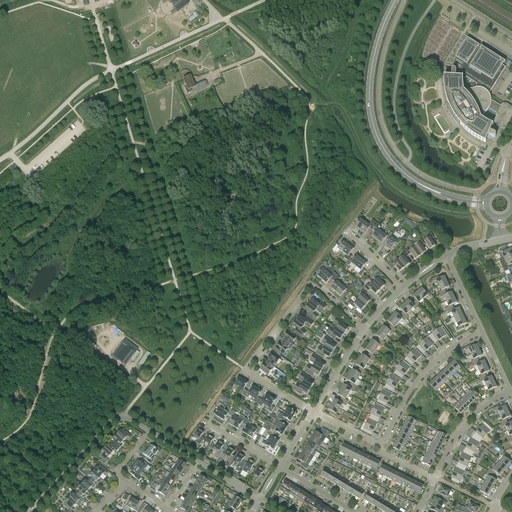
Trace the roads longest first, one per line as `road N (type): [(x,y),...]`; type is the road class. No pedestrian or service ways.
road 1 (residential): [(27,511),(123,416),(258,499)]
road 2 (tertiary): [(485,203),(417,183),(378,140),(369,82),(395,0)]
road 3 (residential): [(313,410),(248,374),(246,364),(313,283),(364,328)]
road 4 (residential): [(378,446),(421,373),(479,330)]
